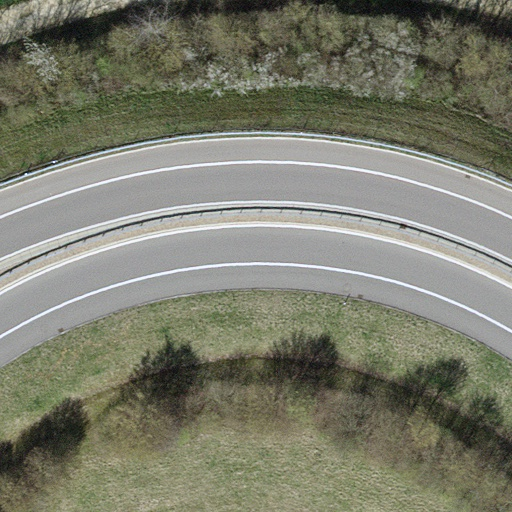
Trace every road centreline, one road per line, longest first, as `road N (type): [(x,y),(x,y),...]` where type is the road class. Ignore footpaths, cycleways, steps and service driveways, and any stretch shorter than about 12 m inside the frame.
road 1 (trunk): [(0,322),(94,278),(154,261),(269,249),(392,267),(511,317)]
road 2 (motorway): [(511,233),(417,196),(303,175),(136,187),(0,231)]
road 3 (track): [(511,18),(409,0),(134,0),(0,43)]
